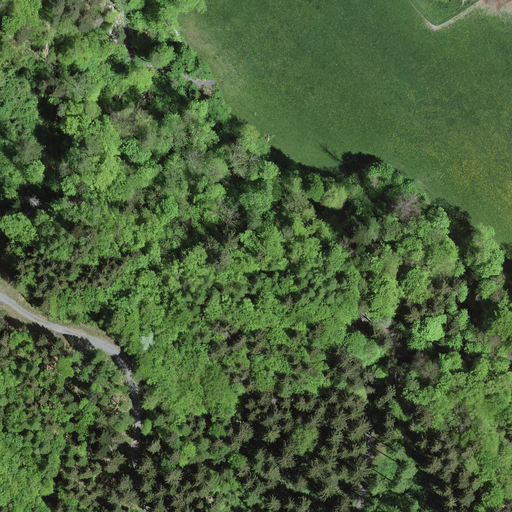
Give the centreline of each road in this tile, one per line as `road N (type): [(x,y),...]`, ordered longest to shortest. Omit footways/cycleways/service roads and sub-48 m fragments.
road 1 (track): [(511,362),(409,358),(368,311),(360,318),(369,444),(357,511)]
road 2 (track): [(152,511),(135,458),(132,380),(104,344),(82,338)]
road 3 (track): [(82,338),(74,430),(47,510)]
